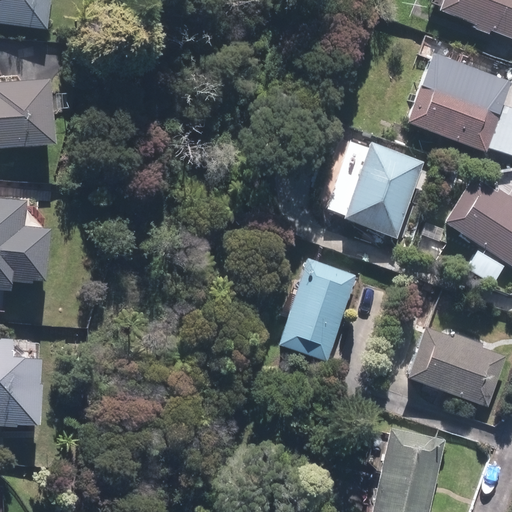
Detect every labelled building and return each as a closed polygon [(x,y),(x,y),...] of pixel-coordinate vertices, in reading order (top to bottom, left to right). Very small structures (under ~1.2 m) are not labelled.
[(0,0),(0,17),(49,23),(51,0),(0,0)] [(511,0),(440,0),(439,3),(511,31),(511,0)] [(0,139),(49,135),(48,48),(6,48),(9,78),(0,78),(0,139)] [(499,94),(424,66),(405,115),(481,143),(499,94)] [(423,158),(369,138),(342,211),(396,230),(423,158)] [(511,253),(511,200),(473,173),(445,213),(510,258),(511,253)] [(18,201),(0,199),(0,282),(10,283),(10,272),(44,273),(46,226),(17,225),(18,201)] [(497,263),(477,250),(468,262),(489,276),(497,263)] [(358,270),(307,252),(276,340),(327,358),(358,270)] [(501,348),(427,323),(410,373),(484,398),(501,348)] [(3,337),(0,336),(0,419),(31,421),(33,354),(3,353),(3,337)] [(426,511),(438,440),(384,431),(370,511),(426,511)]
